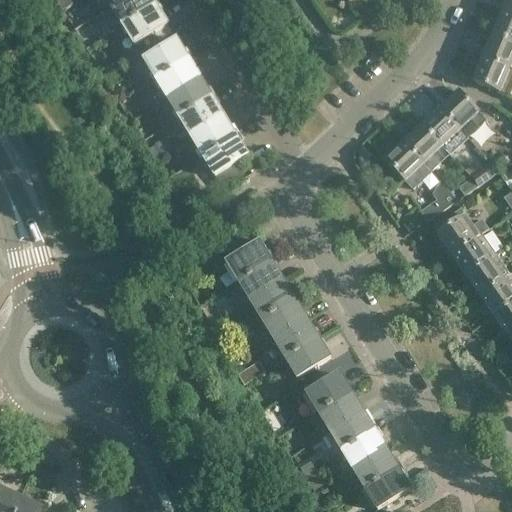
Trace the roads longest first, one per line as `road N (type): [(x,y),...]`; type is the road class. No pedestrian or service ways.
road 1 (residential): [(511,442),(477,467),(446,455),(296,210),(291,188),(299,173)]
road 2 (residential): [(299,173),(411,72),(453,0)]
road 3 (residential): [(299,173),(197,0)]
road 4 (secondary): [(181,511),(150,441),(108,385)]
road 5 (secondary): [(63,301),(16,191),(4,185)]
road 6 (secondary): [(73,411),(119,443),(155,511)]
road 7 (secondary): [(4,185),(23,315)]
